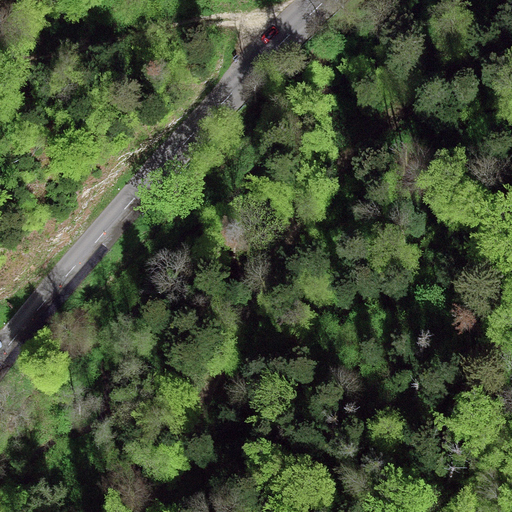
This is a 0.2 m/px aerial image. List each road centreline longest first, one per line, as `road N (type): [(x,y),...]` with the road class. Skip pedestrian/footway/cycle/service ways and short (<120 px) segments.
road 1 (track): [(152,511),(294,219),(346,160),(511,18)]
road 2 (tertiary): [(0,352),(320,0)]
road 3 (track): [(316,0),(150,28),(17,62),(0,58)]
